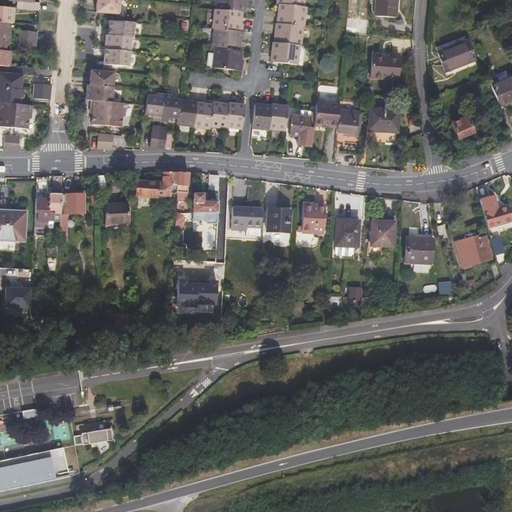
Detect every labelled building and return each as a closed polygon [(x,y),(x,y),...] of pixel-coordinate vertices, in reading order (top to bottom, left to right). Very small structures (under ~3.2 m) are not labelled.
[(92,0),(92,12),(98,13),(111,14),(115,14),(116,0),(92,0)] [(244,2),(244,0),(218,0),(217,10),(238,13),(242,13),(243,2),(244,2)] [(396,17),(396,0),(377,0),(377,16),(396,17)] [(34,12),(34,3),(25,2),(11,1),(10,10),(34,12)] [(277,24),(296,26),(298,7),(280,4),(279,16),(278,16),(277,24)] [(298,7),(296,26),(301,27),(303,27),(305,7),(303,7),(298,7)] [(237,24),(238,13),(217,10),(216,10),(213,29),(215,29),(237,32),(238,24),(237,24)] [(127,37),(129,37),(130,23),(111,21),(106,21),(106,27),(103,27),(102,35),(127,37)] [(275,43),(294,46),(296,26),(277,24),(276,23),(275,43)] [(238,39),(239,32),(237,32),(215,29),(213,50),(216,50),(235,52),(236,39),(238,39)] [(446,71),(474,60),(464,34),(435,45),(446,71)] [(101,50),(126,52),(127,37),(102,35),(101,50)] [(32,39),(14,38),(13,46),(31,48),(32,39)] [(271,63),(292,66),(294,46),(275,43),(273,43),(273,55),(271,55),(271,63)] [(125,66),(126,52),(101,50),(100,63),(125,66)] [(237,65),(239,53),(235,52),(216,50),(214,56),(213,67),(213,70),(237,73),(238,65),(237,65)] [(371,78),(396,80),(398,57),(374,54),(371,78)] [(206,67),(213,67),(214,56),(208,55),(206,67)] [(29,67),(1,66),(1,72),(18,74),(29,75),(29,67)] [(108,88),(109,73),(93,72),(87,71),(86,86),(108,88)] [(0,72),(0,87),(17,88),(18,74),(1,72),(0,72)] [(511,79),(493,86),(500,107),(511,102),(511,79)] [(106,102),(108,88),(86,86),(83,86),(82,100),(88,100),(106,102)] [(0,87),(0,102),(9,103),(15,103),(17,88),(0,87)] [(31,98),(48,99),(49,91),(32,90),(31,98)] [(160,119),(162,94),(154,94),(154,96),(145,95),(144,105),(143,114),(152,115),(152,118),(160,119)] [(168,95),(162,94),(160,119),(166,120),(166,116),(176,118),(178,99),(168,98),(168,95)] [(90,125),(105,126),(106,102),(88,100),(87,114),(91,115),(90,125)] [(9,103),(0,102),(0,125),(7,127),(9,103)] [(122,117),(123,104),(106,102),(105,126),(118,127),(119,117),(122,117)] [(9,103),(7,127),(22,128),(23,117),(26,118),(27,105),(15,103),(9,103)] [(189,107),(180,105),(178,126),(193,128),(195,105),(190,105),(189,107)] [(202,106),(195,105),(193,128),(209,130),(209,127),(211,110),(202,109),(202,106)] [(339,111),(339,109),(316,106),(314,130),(337,132),(339,111)] [(211,108),(211,110),(209,127),(226,129),(226,128),(228,107),(222,107),(222,109),(211,108)] [(244,110),(228,107),(226,128),(242,130),(244,110)] [(268,133),(268,131),(271,110),(254,108),(252,131),(268,133)] [(268,131),(285,133),(288,110),(271,108),(271,110),(268,131)] [(347,137),(362,139),(364,114),(339,111),(337,132),(337,133),(346,134),(347,137)] [(370,142),(399,145),(401,113),(373,111),(370,142)] [(458,136),(473,130),(467,114),(452,119),(458,136)] [(292,122),(290,139),(299,140),(298,149),(312,150),(313,141),(314,132),(310,132),(311,118),(309,118),(300,117),(299,122),(292,122)] [(157,144),(158,130),(151,129),(149,143),(157,144)] [(95,147),(103,148),(104,134),(97,133),(95,147)] [(5,149),(13,150),(13,135),(7,135),(5,149)] [(411,163),(420,161),(416,147),(408,148),(411,163)] [(177,173),(163,172),(162,183),(139,184),(139,198),(171,198),(172,185),(177,185),(177,173)] [(177,185),(177,195),(187,195),(189,173),(177,173),(177,185)] [(96,175),(97,188),(104,188),(103,174),(96,175)] [(218,190),(228,191),(228,175),(218,174),(218,190)] [(35,199),(35,214),(37,214),(37,223),(39,223),(38,239),(47,239),(48,221),(48,191),(49,176),(36,177),(35,196),(42,197),(42,199),(35,199)] [(61,176),(52,176),(52,189),(60,189),(61,176)] [(60,221),(59,214),(60,193),(53,193),(53,191),(48,191),(48,221),(47,227),(54,228),(55,221),(60,221)] [(60,221),(66,221),(66,215),(75,215),(75,213),(81,213),(82,194),(60,193),(59,214),(60,221)] [(191,194),(190,213),(190,219),(201,220),(201,222),(204,224),(212,225),(215,223),(216,203),(205,202),(205,195),(191,194)] [(5,211),(5,195),(0,195),(0,238),(23,239),(24,212),(5,211)] [(491,195),(479,198),(487,226),(510,220),(506,204),(494,207),(491,195)] [(302,230),(325,232),(327,204),(304,202),(302,230)] [(125,222),(125,203),(103,204),(104,223),(125,222)] [(246,224),(261,225),(262,206),(233,205),(232,228),(239,229),(239,224),(246,224)] [(267,231),(289,232),(290,210),(269,208),(267,231)] [(438,219),(441,232),(451,231),(448,217),(438,219)] [(359,245),(360,219),(338,218),(337,243),(359,245)] [(373,241),(396,242),(396,219),(374,218),(373,241)] [(457,242),(478,236),(477,232),(456,237),(457,242)] [(418,261),(433,261),(434,235),(409,234),(408,260),(418,261)] [(457,242),(464,268),(492,259),(486,237),(479,239),(478,236),(457,242)] [(496,253),(502,251),(498,238),(491,239),(496,253)] [(433,270),(433,261),(418,261),(418,269),(433,270)] [(455,285),(456,291),(467,289),(465,282),(455,285)] [(361,298),(361,286),(349,287),(350,299),(361,298)] [(7,309),(31,309),(32,291),(7,290),(7,309)] [(221,308),(221,298),(197,298),(197,308),(221,308)] [(101,325),(101,331),(135,328),(135,313),(114,314),(114,325),(101,325)] [(78,327),(99,325),(98,317),(78,318),(78,327)] [(33,333),(44,333),(44,322),(37,322),(37,327),(33,327),(33,333)] [(44,322),(44,333),(53,332),(53,322),(44,322)] [(22,411),(23,419),(38,417),(37,409),(22,411)] [(73,435),(75,445),(113,440),(111,430),(73,435)] [(0,489),(51,481),(48,460),(0,468),(0,489)]
